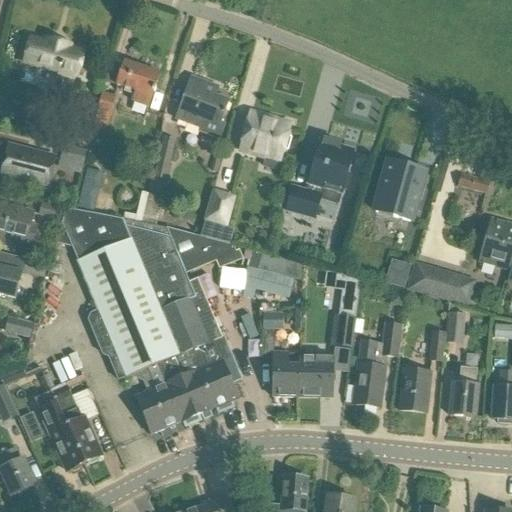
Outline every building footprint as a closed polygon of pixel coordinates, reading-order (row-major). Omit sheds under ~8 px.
[(29,40),(23,63),(59,72),(58,76),(74,80),(75,76),(77,77),(83,54),(68,50),(69,46),(46,40),(45,44),(29,40)] [(147,109),(159,75),(124,63),(116,87),(136,93),(132,104),(147,109)] [(227,103),(218,99),(222,90),(191,79),(176,119),(201,129),(199,134),(219,142),(225,127),(219,125),(223,115),(225,116),(226,114),(223,112),(227,103)] [(107,127),(115,98),(102,95),(94,124),(107,127)] [(263,117),(251,113),(241,151),(266,158),(263,168),(274,170),(277,161),(279,161),(283,150),(287,151),(290,140),(286,138),(289,127),(262,119),(263,117)] [(89,149),(94,124),(79,121),(74,145),(89,149)] [(155,173),(166,176),(175,141),(164,138),(155,173)] [(323,144),(320,143),(306,193),(292,189),(286,212),(314,220),(323,190),(341,195),(343,190),(346,191),(351,176),(347,175),(353,153),(339,149),(340,145),(324,141),(323,144)] [(9,146),(1,178),(46,190),(55,158),(9,146)] [(64,148),(61,162),(82,167),(85,153),(64,148)] [(424,172),(389,162),(375,213),(410,223),(424,172)] [(93,212),(103,174),(87,170),(77,208),(93,212)] [(489,184),(460,176),(458,188),(486,195),(489,184)] [(224,224),(231,200),(222,197),(216,195),(209,219),(224,224)] [(0,236),(6,238),(25,243),(37,246),(41,227),(30,224),(33,214),(0,205),(0,236)] [(62,210),(42,205),(39,216),(59,221),(62,210)] [(66,210),(56,246),(71,248),(77,263),(84,280),(98,313),(91,316),(87,322),(102,356),(108,358),(118,381),(125,378),(126,379),(140,373),(148,393),(136,399),(144,416),(143,417),(151,436),(180,425),(156,366),(169,361),(177,358),(181,356),(160,311),(131,241),(126,228),(123,221),(66,210)] [(510,272),(511,264),(511,225),(491,219),(479,263),(510,272)] [(232,359),(224,339),(223,337),(221,338),(196,280),(189,283),(186,276),(216,264),(219,271),(243,262),(239,253),(236,254),(234,249),(167,231),(123,221),(126,228),(131,241),(160,311),(181,356),(177,358),(169,361),(156,366),(180,425),(181,424),(184,430),(200,423),(198,417),(199,417),(202,423),(210,419),(208,413),(213,411),(215,417),(232,410),(229,404),(237,401),(231,387),(242,382),(232,359)] [(288,262),(261,254),(257,270),(283,278),(288,262)] [(47,267),(28,262),(25,274),(44,279),(47,267)] [(407,291),(425,297),(433,271),(415,266),(407,291)] [(0,269),(0,296),(14,300),(21,274),(0,269)] [(46,286),(43,309),(59,311),(62,288),(46,286)] [(464,317),(448,316),(446,344),(461,345),(464,317)] [(275,332),(275,317),(263,317),(263,332),(275,332)] [(355,321),(338,319),(334,348),(351,350),(355,321)] [(5,333),(21,337),(28,339),(32,327),(8,320),(5,333)] [(383,346),(361,343),(353,407),(380,410),(386,358),(397,360),(401,327),(385,325),(383,346)] [(502,341),(503,327),(495,326),(494,340),(502,341)] [(445,336),(432,334),(429,362),(442,364),(445,336)] [(33,364),(51,357),(48,347),(29,353),(33,364)] [(68,348),(53,354),(57,364),(72,358),(68,348)] [(298,400),(299,369),(287,369),(287,355),(273,355),(272,400),(298,400)] [(299,359),(299,369),(298,400),(332,401),(332,360),(299,359)] [(58,385),(83,377),(78,361),(53,369),(58,385)] [(0,383),(2,383),(3,386),(26,378),(22,368),(0,376),(0,383)] [(460,387),(452,386),(449,418),(475,420),(478,389),(474,388),(475,372),(461,371),(460,387)] [(430,375),(403,372),(398,412),(426,416),(430,375)] [(491,421),(497,421),(497,425),(511,425),(511,375),(501,375),(500,390),(493,390),(491,417),(491,421)] [(5,386),(0,387),(0,418),(2,424),(18,417),(5,386)] [(56,403),(83,465),(88,463),(91,464),(96,462),(97,458),(101,456),(84,420),(82,421),(77,410),(67,388),(52,395),(56,403)] [(51,392),(34,400),(39,411),(38,412),(49,436),(66,473),(70,471),(74,472),(79,470),(80,466),(83,465),(56,403),(52,395),(51,392)] [(44,439),(33,413),(20,419),(31,445),(44,439)] [(9,467),(0,470),(0,471),(11,497),(35,487),(23,460),(20,461),(15,451),(4,456),(9,467)] [(271,506),(270,511),(305,511),(308,480),(282,479),(282,489),(281,504),(281,507),(271,506)] [(352,511),(354,501),(327,497),(325,511),(352,511)] [(233,511),(229,499),(201,508),(202,511),(233,511)]
